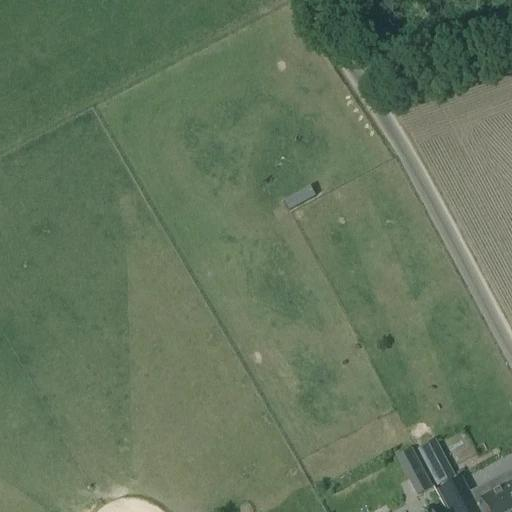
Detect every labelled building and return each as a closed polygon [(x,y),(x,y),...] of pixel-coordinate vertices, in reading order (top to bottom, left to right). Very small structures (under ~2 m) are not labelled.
[(426,427),(412,434),(419,448),(433,441),(426,427)] [(459,464),(470,460),(463,443),(452,447),(459,464)] [(422,473),(411,452),(398,459),(409,480),(422,473)] [(450,480),(436,454),(423,460),(437,487),(450,480)] [(460,482),(437,494),(446,511),(511,511),(511,484),(481,502),(481,503),(474,507),(460,482)]
